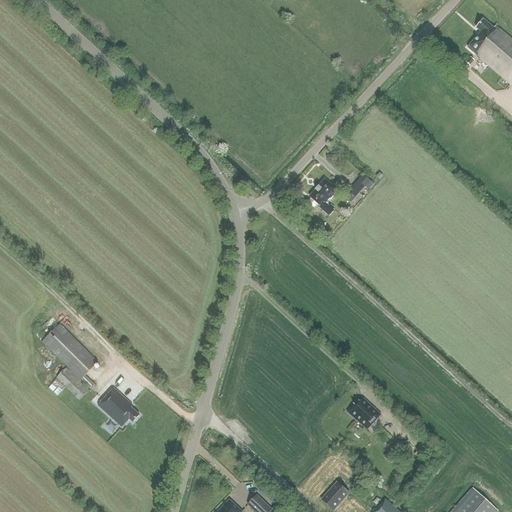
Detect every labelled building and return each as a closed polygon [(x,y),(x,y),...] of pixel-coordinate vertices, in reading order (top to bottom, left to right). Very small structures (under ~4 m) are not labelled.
[(511,40),(496,26),(494,28),(484,20),(477,29),(481,33),(468,48),(510,84),(511,81),(511,40)] [(474,61),(470,57),(465,62),(470,66),(474,61)] [(370,182),(363,175),(344,197),(351,203),(370,182)] [(339,192),(325,180),(310,197),(311,198),(309,201),(309,204),(313,207),(315,207),(318,204),(323,209),(322,210),(329,216),(334,211),(327,205),(339,192)] [(58,325),(41,343),(80,380),(81,380),(89,388),(94,383),(85,375),(97,362),(58,325)] [(41,350),(38,349),(36,350),(34,351),(31,353),(30,356),(29,359),(28,361),(28,364),(29,367),(31,370),(32,371),(34,372),(36,372),(38,373),(41,373),(43,372),(45,372),(47,370),(49,369),(51,366),(52,363),(52,360),(52,358),(51,356),(50,354),(48,352),(45,351),(43,350),(41,350)] [(66,368),(56,378),(79,401),(89,390),(66,368)] [(132,405),(113,388),(97,405),(121,427),(128,419),(132,423),(139,415),(130,407),(132,405)] [(357,420),(362,424),(366,429),(379,416),(363,401),(357,407),(353,404),(354,406),(348,412),(357,421),(357,420)] [(89,419),(94,424),(97,427),(100,424),(102,423),(93,415),(89,419)] [(415,450),(425,459),(434,449),(425,440),(415,450)] [(383,457),(391,463),(404,448),(397,442),(383,457)] [(408,458),(403,464),(407,467),(412,462),(408,458)] [(401,474),(397,471),(396,470),(392,474),(397,478),(401,474)] [(337,483),(321,500),(333,511),(349,493),(337,483)] [(472,489),(451,511),(398,511),(385,499),(373,511),(495,511),(497,511),(472,489)] [(255,498),(248,505),(255,511),(269,511),(270,511),(255,498)] [(230,501),(218,511),(241,511),(230,501)]
